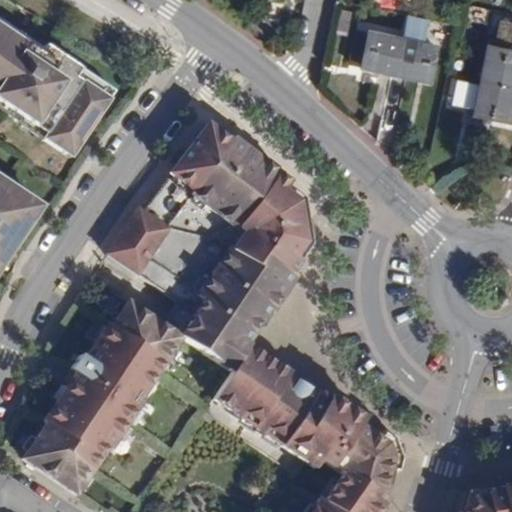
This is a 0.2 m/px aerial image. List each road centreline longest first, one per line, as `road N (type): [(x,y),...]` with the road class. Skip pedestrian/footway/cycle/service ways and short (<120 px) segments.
road 1 (residential): [(0,374),(31,300),(215,42)]
road 2 (tertiary): [(459,253),(270,88)]
road 3 (residential): [(480,335),(452,404),(425,511)]
